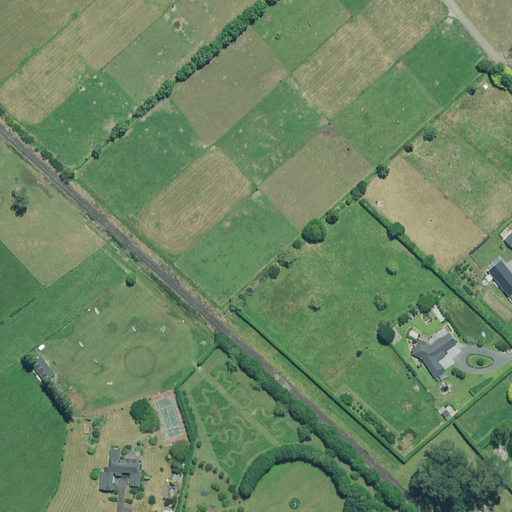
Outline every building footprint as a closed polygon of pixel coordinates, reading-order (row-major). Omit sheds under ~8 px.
[(431,16),(418,0),(415,0),(407,7),(420,24),(431,16)] [(485,279),(484,280),(483,280),(482,281),(482,282),(481,282),(481,283),(482,284),(482,285),(483,286),(484,286),(485,286),(486,286),(487,285),(488,285),(488,284),(488,283),(492,280),(507,298),(511,293),(511,273),(502,261),(487,273),(488,275),(484,278),(485,279)] [(444,352),(459,342),(449,333),(430,346),(428,345),(430,342),(412,331),(408,337),(418,343),(412,355),(423,361),(434,379),(445,372),(438,361),(446,355),(444,352)] [(49,380),(56,375),(42,357),(30,365),(42,382),(48,378),(49,380)] [(452,416),(447,409),(441,414),(447,420),(452,416)] [(121,451),(110,450),(109,468),(105,467),(104,472),(101,472),(100,490),(115,491),(116,484),(114,483),(114,476),(130,477),(129,488),(140,489),(141,459),(120,458),(121,451)]
